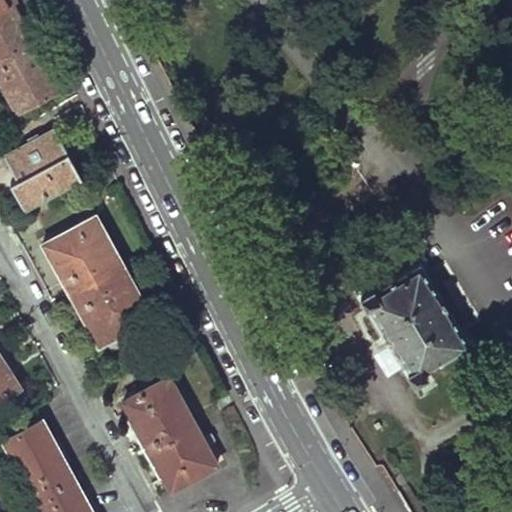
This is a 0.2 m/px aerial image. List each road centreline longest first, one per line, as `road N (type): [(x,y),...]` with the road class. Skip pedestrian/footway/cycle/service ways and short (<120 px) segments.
road 1 (secondary): [(79,0),(326,485)]
road 2 (residential): [(148,511),(0,250)]
